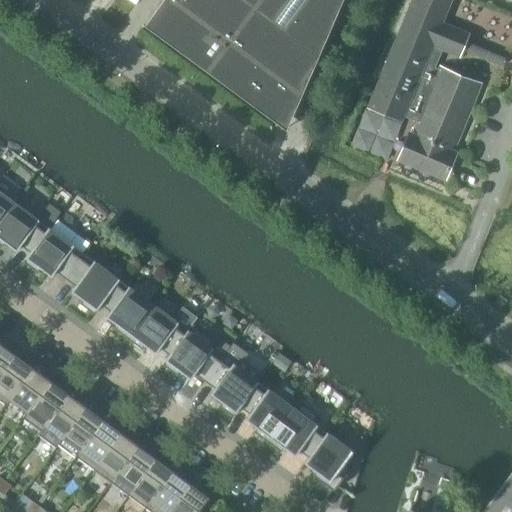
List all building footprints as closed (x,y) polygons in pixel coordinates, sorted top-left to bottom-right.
[(145,27),(175,50),(286,131),(342,0),(164,0),(150,20),(145,27)] [(417,125),(417,126),(414,133),(412,136),(409,135),(399,160),(443,179),(445,180),(455,153),(452,152),(463,127),(480,85),(440,68),(439,71),(434,69),(441,50),(455,56),(458,58),(466,40),(468,35),(480,5),(468,0),(412,0),(368,108),(401,122),(403,117),(407,118),(415,121),(418,123),(417,125)] [(0,222),(14,203),(0,193),(0,222)] [(21,247),(36,226),(39,222),(14,203),(0,222),(0,245),(3,248),(6,244),(17,252),(21,247)] [(56,272),(65,279),(80,259),(70,252),(74,247),(48,229),(45,233),(36,226),(21,247),(30,253),(23,263),(38,273),(40,270),(51,278),(56,272)] [(101,306),(116,285),(119,281),(93,262),(90,267),(80,259),(65,279),(75,287),(71,292),(82,301),(80,304),(94,315),(101,306)] [(114,330),(128,340),(153,306),(128,287),(125,292),(116,285),(101,306),(110,312),(106,318),(117,326),(114,330)] [(216,310),(209,305),(202,314),(210,319),(216,310)] [(160,349),(169,356),(175,348),(184,336),(175,329),(178,324),(153,306),(128,340),(142,350),(145,346),(156,355),(160,349)] [(195,375),(204,382),(219,362),(210,354),(213,350),(187,331),(184,336),(175,348),(169,356),(162,365),(177,376),(180,372),(191,380),(195,375)] [(0,340),(0,376),(15,356),(8,351),(12,346),(2,338),(0,340)] [(263,356),(272,362),(278,354),(269,347),(263,356)] [(288,361),(279,355),(273,364),(282,370),(288,361)] [(0,376),(0,401),(6,406),(36,364),(26,356),(23,361),(15,356),(0,376)] [(240,408),(255,388),(258,383),(233,364),(229,369),(219,362),(204,382),(215,389),(210,395),(222,403),(219,407),(233,417),(240,408)] [(23,418),(23,419),(50,382),(43,376),(46,371),(36,364),(6,406),(7,407),(11,401),(27,413),(23,418)] [(23,419),(41,432),(71,390),(62,383),(58,387),(50,382),(23,419)] [(254,432),(267,442),(292,408),(267,390),(264,394),(255,388),(240,408),(249,415),(245,420),(256,429),(254,432)] [(46,427),(62,439),(85,407),(78,402),(82,398),(71,390),(41,432),(42,433),(46,427)] [(58,445),(75,457),(76,457),(106,415),(96,408),(93,413),(85,407),(62,439),(63,439),(58,445)] [(299,451),(308,458),(323,438),(314,431),(317,426),(292,408),(267,442),(281,453),(284,449),(295,457),(299,451)] [(76,457),(93,470),(120,433),(113,428),(117,423),(106,415),(76,457)] [(93,470),(110,483),(141,441),(131,434),(128,439),(120,433),(93,470)] [(323,438),(308,458),(304,464),(315,472),(312,476),(334,491),(350,469),(344,464),(352,452),(326,433),(323,438)] [(110,483),(128,496),(155,459),(148,454),(152,449),(141,441),(110,483)] [(128,496),(145,509),(175,468),(176,467),(166,459),(162,464),(155,459),(128,496)] [(145,509),(149,511),(169,511),(190,485),(183,479),(186,474),(176,467),(175,468),(145,509)] [(5,481),(0,487),(0,492),(4,496),(11,486),(5,481)] [(190,485),(169,511),(198,511),(212,493),(201,485),(197,490),(190,485)] [(26,511),(35,511),(39,507),(33,502),(26,511)]
